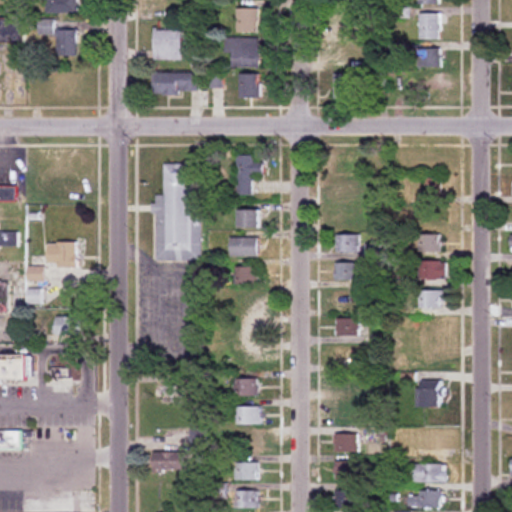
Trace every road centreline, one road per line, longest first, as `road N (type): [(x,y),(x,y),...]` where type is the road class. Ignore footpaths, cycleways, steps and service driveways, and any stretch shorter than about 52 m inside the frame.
road 1 (residential): [(300,511),(303,0)]
road 2 (residential): [(482,511),(485,0)]
road 3 (residential): [(511,125),(0,127)]
road 4 (residential): [(120,511),(119,0)]
